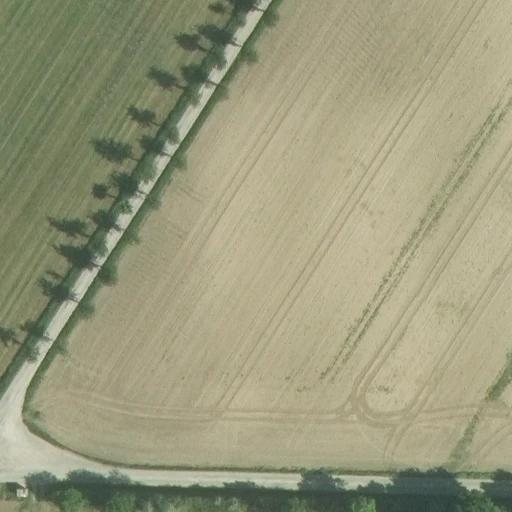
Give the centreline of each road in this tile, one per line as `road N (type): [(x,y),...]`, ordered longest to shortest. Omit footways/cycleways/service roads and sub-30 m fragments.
road 1 (unclassified): [(266,0),(2,414),(4,473)]
road 2 (unclassified): [(4,473),(511,488)]
